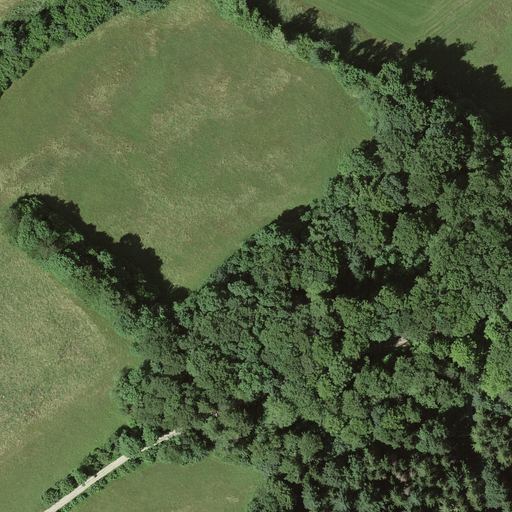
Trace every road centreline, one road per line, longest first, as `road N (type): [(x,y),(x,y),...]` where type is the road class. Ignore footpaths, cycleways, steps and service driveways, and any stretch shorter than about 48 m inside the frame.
road 1 (track): [(50,511),(167,435),(333,362),(456,325),(479,328),(487,345),(471,420),(496,511)]
road 2 (track): [(483,0),(360,101)]
road 3 (track): [(333,362),(189,320)]
